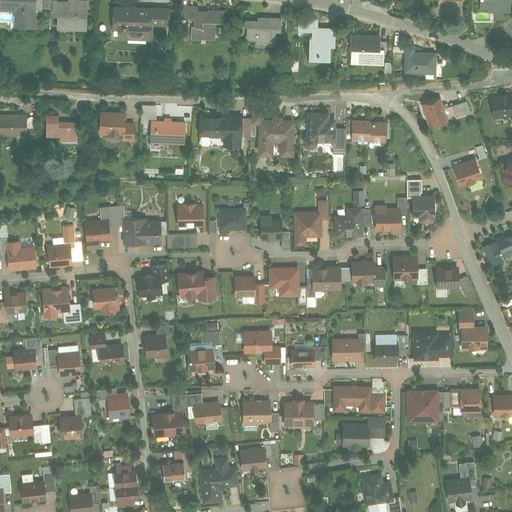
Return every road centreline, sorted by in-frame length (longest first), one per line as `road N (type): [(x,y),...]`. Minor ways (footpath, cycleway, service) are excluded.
road 1 (residential): [(384,97),(26,93),(0,86)]
road 2 (residential): [(149,511),(123,267),(0,279)]
road 3 (residential): [(395,375),(390,454),(302,470),(269,508),(237,511)]
road 4 (residential): [(459,237),(230,254)]
road 5 (residential): [(333,0),(482,48),(511,69)]
road 6 (residential): [(459,237),(424,135),(384,97)]
road 7 (residential): [(395,375),(334,374),(315,387),(276,388),(243,377)]
road 8 (residential): [(511,361),(459,237)]
road 9 (residential): [(511,72),(384,97)]
